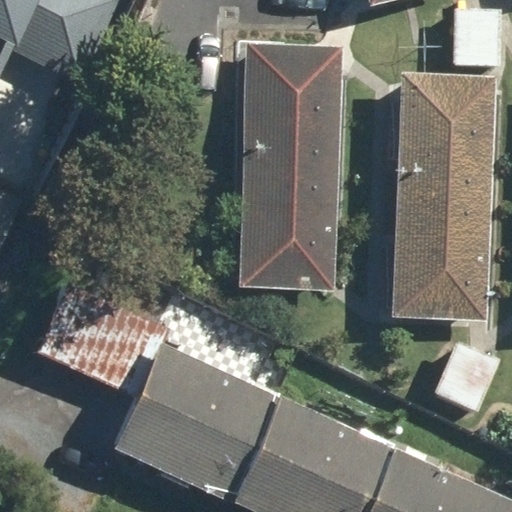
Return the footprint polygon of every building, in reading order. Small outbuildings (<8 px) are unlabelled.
[(343,0),(347,17),(418,0),(343,0)] [(500,18),(439,14),(435,71),(496,76),(500,18)] [(329,55),(234,50),(220,297),(315,302),(329,55)] [(478,92),(380,88),(370,332),(469,336),(478,92)] [(490,511),(146,361),(158,333),(57,289),(26,359),(117,399),(90,462),(204,511),(490,511)] [(486,367),(440,349),(419,404),(465,422),(486,367)]
